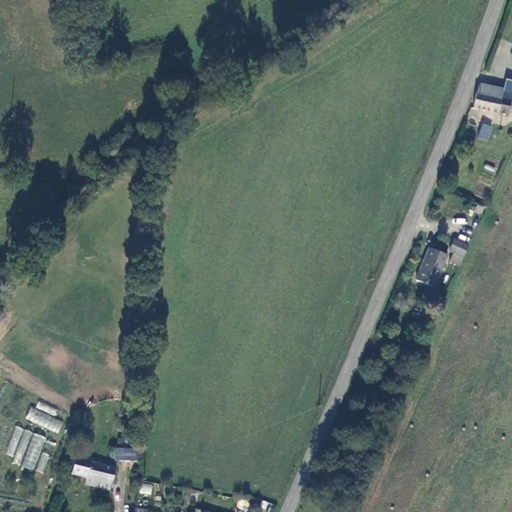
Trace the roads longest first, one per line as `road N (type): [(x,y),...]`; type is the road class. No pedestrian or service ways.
road 1 (secondary): [(285,511),(496,0)]
road 2 (track): [(0,282),(148,132),(363,0)]
